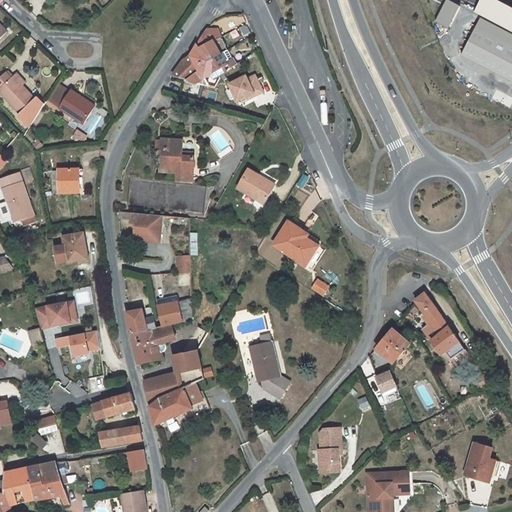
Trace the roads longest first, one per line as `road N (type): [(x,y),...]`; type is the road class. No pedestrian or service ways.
road 1 (tertiary): [(220,0),(165,69),(122,140),(108,183),(112,266),(162,511)]
road 2 (tertiary): [(277,449),(363,352),(376,259),(388,248)]
road 3 (tertiary): [(327,175),(247,0)]
road 4 (secondary): [(333,0),(407,176)]
road 5 (secondary): [(439,163),(415,133),(353,0)]
road 6 (secondary): [(439,245),(511,348)]
